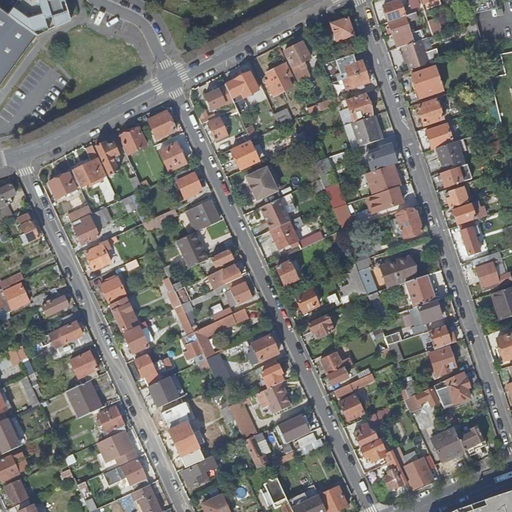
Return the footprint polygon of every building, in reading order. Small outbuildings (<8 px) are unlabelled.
[(46,31),(70,20),(63,0),(36,0),(41,14),(28,18),(12,8),(8,13),(32,31),(45,28),(46,31)] [(417,0),(409,0),(412,10),(420,7),(417,0)] [(470,0),(474,14),(490,10),(489,5),(497,4),(495,0),(470,0)] [(389,23),(406,17),(400,1),(383,7),(389,23)] [(0,7),(0,85),(36,36),(37,36),(38,35),(32,31),(8,13),(0,7)] [(402,47),(414,43),(410,33),(407,22),(417,19),(415,13),(406,17),(389,23),(391,30),(392,33),(398,49),(402,47)] [(348,20),(332,25),(333,28),(325,31),(330,44),(353,36),(348,20)] [(434,22),(429,24),(433,37),(439,35),(434,22)] [(475,22),(463,26),(465,35),(478,30),(475,22)] [(422,40),(426,39),(422,29),(410,33),(414,43),(422,40)] [(319,54),(312,38),(285,53),(291,64),(299,82),(310,77),(305,67),(306,66),(304,62),(319,54)] [(430,64),(422,40),(414,43),(402,47),(410,70),(430,64)] [(349,78),(366,72),(362,62),(353,65),(351,56),(337,61),(342,76),(347,74),(349,78)] [(267,74),(270,79),(271,82),(268,84),(274,97),(297,85),(287,64),(267,74)] [(412,75),(413,80),(412,83),(414,89),(417,91),(420,99),(440,92),(432,69),(412,75)] [(366,72),(349,78),(351,85),(349,86),(350,90),(370,83),(366,72)] [(233,101),(234,104),(259,91),(250,73),(226,85),(226,87),(233,101)] [(511,111),(509,80),(495,82),(498,114),(511,112),(511,111)] [(212,111),(233,101),(226,87),(206,97),(212,111)] [(352,124),(354,124),(354,122),(373,115),(366,95),(347,102),(349,109),(342,112),(347,126),(352,124)] [(319,106),(322,111),(342,105),(338,97),(319,106)] [(436,100),(417,107),(424,126),(443,120),(436,100)] [(311,115),(322,111),(319,106),(309,111),(311,115)] [(236,109),(224,115),(226,118),(238,112),(236,109)] [(199,113),(204,122),(211,119),(206,110),(199,113)] [(287,110),(275,115),(281,127),(293,121),(287,110)] [(166,113),(148,122),(157,140),(175,132),(166,113)] [(373,143),(382,140),(374,117),(354,124),(352,124),(361,147),(373,143)] [(216,141),(228,136),(220,119),(209,124),(216,141)] [(437,149),(453,144),(446,125),(426,132),(432,151),(437,149)] [(139,129),(120,137),(128,156),(147,147),(139,129)] [(263,149),(268,160),(301,144),(296,134),(263,149)] [(251,141),(249,135),(238,140),(241,146),(251,141)] [(232,151),(241,171),(260,162),(251,143),(232,151)] [(373,143),(361,147),(364,155),(376,151),(373,143)] [(445,173),(464,166),(456,143),(453,144),(437,149),(445,173)] [(114,144),(107,147),(105,144),(96,148),(110,177),(119,172),(114,162),(115,158),(119,156),(114,144)] [(177,144),(160,152),(170,172),(186,164),(177,144)] [(391,145),(381,149),(386,166),(397,162),(391,145)] [(92,163),(73,172),(75,177),(80,188),(89,184),(90,187),(94,185),(93,183),(101,179),(101,178),(106,175),(93,146),(86,149),(92,163)] [(315,163),(320,178),(325,176),(319,161),(315,163)] [(465,166),(464,166),(445,173),(440,174),(445,189),(469,180),(465,166)] [(191,169),(175,177),(185,198),(188,197),(189,199),(194,197),(193,194),(202,190),(195,174),(193,174),(191,169)] [(252,188),(254,192),(258,201),(277,192),(267,169),(247,178),(252,188)] [(397,187),(400,187),(395,169),(375,176),(378,186),(372,188),(374,195),(381,193),(397,187)] [(72,179),(75,177),(73,172),(72,170),(68,171),(70,175),(49,184),(57,201),(65,197),(66,199),(70,197),(68,195),(77,191),(72,179)] [(131,197),(144,191),(141,184),(137,177),(130,180),(134,189),(116,197),(119,203),(124,201),(131,197)] [(119,203),(116,197),(108,180),(102,183),(112,206),(119,203)] [(325,190),(325,189),(322,180),(311,185),(315,194),(325,190)] [(148,181),(141,184),(144,191),(151,188),(148,181)] [(0,216),(2,221),(15,215),(10,205),(9,206),(6,200),(17,195),(12,185),(0,190),(0,216)] [(333,209),(337,208),(329,187),(325,189),(325,190),(333,209)] [(381,193),(387,208),(402,203),(397,187),(381,193)] [(450,209),(468,203),(463,188),(449,192),(451,198),(447,199),(450,209)] [(373,213),(387,208),(381,193),(374,195),(368,197),(373,213)] [(137,210),(131,197),(124,201),(130,214),(137,210)] [(290,222),(280,200),(260,208),(271,231),(289,222),(290,222)] [(457,225),(482,216),(480,208),(477,202),(452,211),(457,225)] [(72,224),(93,215),(88,204),(85,206),(86,208),(82,210),(83,211),(69,218),(72,224)] [(194,210),(203,230),(220,221),(212,205),(207,207),(206,205),(194,210)] [(344,205),(337,208),(333,209),(342,231),(353,227),(344,205)] [(415,209),(396,216),(404,239),(423,232),(415,209)] [(93,215),(72,224),(83,246),(100,238),(97,231),(108,226),(101,211),(93,215)] [(31,214),(21,218),(32,243),(41,238),(31,214)] [(289,222),(271,231),(279,250),(298,241),(289,222)] [(472,222),(458,226),(468,256),(480,252),(474,235),(479,233),(477,226),(474,227),(472,222)] [(322,231),(305,236),(308,244),(325,239),(322,231)] [(212,259),(212,258),(201,233),(200,234),(199,232),(183,239),(195,266),(212,259)] [(110,240),(112,245),(119,242),(116,237),(110,240)] [(105,249),(112,245),(110,240),(88,250),(89,252),(86,254),(94,271),(103,267),(104,270),(111,267),(109,264),(111,263),(105,249)] [(355,264),(369,259),(363,242),(348,247),(355,264)] [(212,258),(212,259),(216,268),(233,260),(229,251),(212,258)] [(499,252),(471,262),(473,267),(475,267),(476,269),(475,270),(483,291),(499,285),(493,267),(495,266),(494,263),(502,260),(499,252)] [(410,271),(413,269),(409,257),(403,260),(406,269),(410,271)] [(373,267),(369,259),(355,264),(368,296),(378,293),(368,269),(373,267)] [(406,269),(403,260),(381,268),(387,287),(416,277),(413,269),(410,271),(406,269)] [(137,261),(127,265),(129,271),(140,267),(137,261)] [(290,262),(276,269),(284,285),(298,279),(290,262)] [(352,303),(368,296),(355,264),(344,269),(353,291),(348,293),(352,303)] [(218,289),(242,278),(238,269),(236,270),(234,266),(224,271),(223,270),(210,276),(216,290),(218,289)] [(0,284),(3,290),(25,280),(22,274),(0,284)] [(417,307),(436,301),(433,292),(436,290),(431,274),(405,283),(414,309),(417,307)] [(117,279),(115,276),(105,281),(107,284),(101,287),(109,304),(126,296),(118,278),(117,279)] [(231,290),(237,305),(252,298),(243,277),(242,278),(218,289),(220,292),(222,291),(223,293),(224,293),(231,290)] [(182,306),(179,299),(176,292),(169,278),(164,281),(170,292),(168,293),(175,309),(182,306)] [(22,285),(4,292),(12,311),(30,304),(22,285)] [(511,287),(491,294),(500,320),(511,315),(511,287)] [(179,299),(187,295),(184,288),(182,289),(177,291),(176,292),(179,299)] [(311,289),(296,297),(303,313),(319,305),(311,289)] [(231,308),(237,305),(231,290),(224,293),(231,308)] [(47,303),(49,302),(45,294),(33,299),(37,307),(47,303)] [(49,302),(47,303),(48,305),(43,307),(48,317),(70,307),(64,295),(49,302)] [(179,299),(182,306),(189,302),(190,302),(187,295),(179,299)] [(136,320),(127,301),(124,302),(123,300),(110,306),(122,331),(131,327),(129,324),(136,320)] [(436,301),(417,307),(423,325),(441,318),(436,301)] [(182,306),(185,313),(193,310),(189,302),(182,306)] [(207,360),(216,356),(211,344),(208,339),(207,337),(236,324),(235,321),(256,312),(253,305),(236,313),(217,322),(194,333),(198,341),(207,360)] [(187,336),(194,333),(185,313),(182,306),(175,309),(175,310),(178,316),(187,336)] [(215,317),(217,322),(236,313),(234,308),(215,317)] [(64,328),(77,322),(73,315),(61,321),(64,328)] [(327,315),(308,324),(313,333),(315,332),(318,338),(334,331),(327,315)] [(77,323),(51,335),(57,349),(84,336),(77,323)] [(151,353),(146,343),(140,329),(146,326),(145,323),(138,326),(139,328),(123,335),(135,360),(151,353)] [(140,329),(146,343),(153,340),(146,326),(140,329)] [(435,350),(451,345),(444,326),(429,332),(435,350)] [(196,342),(198,341),(194,333),(187,336),(183,338),(190,353),(187,354),(190,361),(193,360),(194,362),(196,361),(195,358),(202,355),(196,342)] [(387,336),(389,343),(402,339),(401,333),(387,336)] [(511,334),(496,340),(503,360),(511,357),(511,334)] [(246,348),(254,366),(279,354),(270,336),(246,348)] [(198,364),(207,360),(198,341),(196,342),(202,355),(195,358),(196,361),(198,364)] [(450,352),(449,348),(429,354),(436,377),(454,371),(453,368),(456,367),(454,362),(456,362),(453,351),(450,352)] [(22,364),(15,350),(8,354),(14,367),(22,364)] [(85,377),(88,382),(89,382),(99,377),(97,371),(99,370),(91,353),(71,362),(79,380),(85,377)] [(219,354),(216,356),(207,360),(220,387),(224,385),(232,381),(219,354)] [(328,377),(343,370),(336,354),(320,361),(328,377)] [(149,387),(163,380),(160,373),(174,367),(173,365),(171,365),(168,359),(152,366),(148,355),(135,361),(142,379),(143,378),(148,388),(149,387)] [(281,383),(284,382),(281,375),(282,374),(276,361),(259,369),(269,389),(281,383)] [(360,380),(371,374),(369,369),(357,374),(360,380)] [(343,370),(328,377),(332,386),(339,383),(340,385),(344,383),(343,381),(348,379),(343,370)] [(462,373),(445,381),(455,405),(470,399),(466,389),(470,388),(467,381),(465,380),(462,373)] [(35,374),(28,377),(31,382),(38,379),(35,374)] [(170,377),(180,399),(187,396),(177,374),(170,377)] [(170,377),(163,380),(149,387),(159,408),(180,399),(170,377)] [(403,385),(408,398),(414,396),(418,394),(413,381),(403,385)] [(80,419),(102,409),(89,382),(88,382),(67,392),(80,419)] [(352,390),(358,387),(355,382),(349,385),(352,390)] [(286,392),(281,383),(269,389),(263,392),(274,414),(291,406),(285,393),(286,392)] [(229,394),(224,385),(220,387),(224,396),(229,394)] [(350,394),(352,390),(349,385),(335,391),(338,399),(350,394)] [(30,396),(36,394),(32,386),(26,389),(30,396)] [(416,397),(420,404),(428,400),(431,407),(439,403),(433,389),(416,397)] [(356,400),(356,398),(355,396),(339,403),(348,422),(363,414),(356,400)] [(418,405),(414,396),(408,398),(404,400),(408,407),(412,405),(413,407),(418,405)] [(440,401),(444,409),(451,406),(447,398),(440,401)] [(229,407),(243,435),(257,428),(244,400),(229,407)] [(228,424),(236,421),(229,407),(222,410),(228,424)] [(100,416),(101,420),(104,425),(103,426),(109,439),(126,431),(124,426),(125,426),(116,408),(100,416)] [(278,424),(287,443),(313,431),(304,412),(278,424)] [(8,419),(0,422),(0,446),(17,439),(8,419)] [(48,434),(53,432),(49,422),(44,424),(48,434)] [(187,423),(169,432),(182,460),(200,451),(187,423)] [(370,431),(366,423),(359,427),(361,430),(354,433),(360,446),(376,438),(373,430),(370,431)] [(457,436),(464,452),(475,446),(477,450),(486,446),(477,426),(457,436)] [(464,452),(457,436),(453,429),(431,439),(442,463),(464,452)] [(200,443),(206,441),(201,430),(195,432),(200,443)] [(114,438),(100,446),(110,465),(124,458),(138,453),(128,433),(114,438)] [(268,464),(265,456),(263,457),(257,444),(266,440),(263,433),(245,441),(257,469),(268,464)] [(307,445),(314,442),(315,441),(312,435),(297,442),(301,448),(307,445)] [(314,442),(317,448),(323,445),(320,439),(315,441),(314,442)] [(263,457),(265,456),(271,453),(266,440),(257,444),(263,457)] [(386,464),(389,462),(396,459),(393,453),(387,455),(380,440),(361,449),(365,458),(369,456),(373,462),(383,457),(386,464)] [(310,452),(317,448),(314,442),(307,445),(310,452)] [(310,452),(307,445),(301,448),(304,455),(310,452)] [(73,455),(66,459),(69,466),(77,462),(73,455)] [(15,465),(16,465),(12,456),(0,461),(0,476),(2,482),(20,474),(15,465)] [(212,457),(187,468),(188,471),(183,473),(190,488),(208,480),(205,473),(217,468),(212,457)] [(394,489),(407,483),(396,459),(389,462),(392,470),(387,473),(388,476),(383,479),(388,490),(393,488),(394,489)] [(134,493),(149,486),(137,460),(122,468),(121,467),(103,475),(108,486),(126,478),(130,486),(131,485),(134,493)] [(438,472),(432,460),(425,463),(429,470),(418,475),(417,473),(415,474),(414,473),(407,476),(413,490),(433,481),(431,475),(438,472)] [(85,473),(75,478),(75,480),(79,486),(85,483),(89,481),(85,473)] [(20,480),(4,487),(13,505),(28,498),(20,480)] [(89,491),(85,483),(79,486),(82,493),(89,491)] [(161,511),(149,486),(134,493),(143,511),(161,511)] [(326,511),(336,511),(348,507),(339,487),(319,496),(326,511)] [(322,511),(326,511),(319,496),(316,489),(288,501),(289,504),(292,511),(322,511)] [(511,511),(511,492),(457,511),(455,511),(511,511)] [(206,511),(230,511),(223,496),(203,505),(206,511)] [(17,511),(37,511),(40,510),(37,505),(32,507),(29,500),(15,507),(17,511)]
